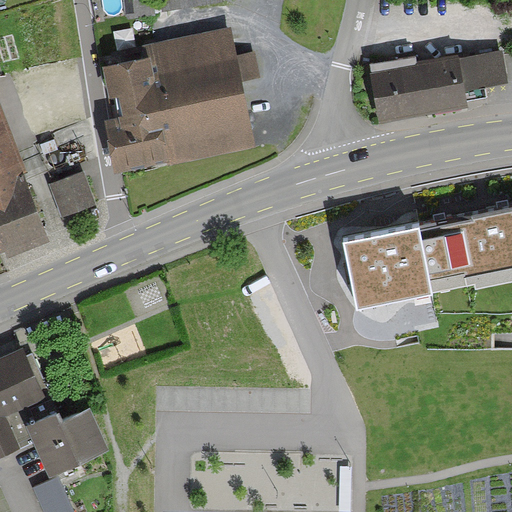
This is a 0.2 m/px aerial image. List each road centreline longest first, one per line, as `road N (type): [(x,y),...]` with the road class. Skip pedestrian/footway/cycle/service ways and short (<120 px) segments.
road 1 (residential): [(126,250),(80,0)]
road 2 (secondary): [(344,170),(126,250)]
road 3 (residential): [(344,170),(334,89),(356,0)]
road 4 (secondary): [(511,134),(344,170)]
road 5 (secondary): [(126,250),(0,304)]
